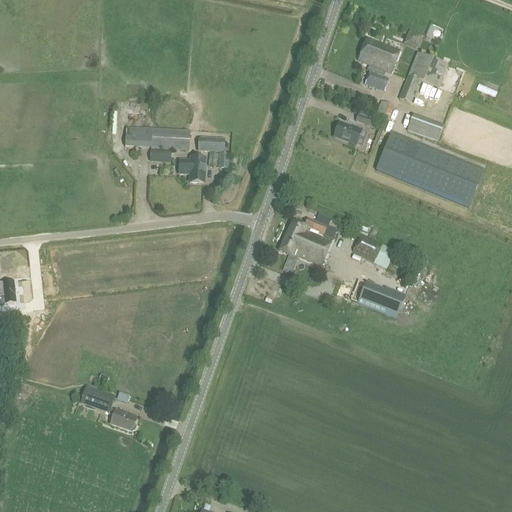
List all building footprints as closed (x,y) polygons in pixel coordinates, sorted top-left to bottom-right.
[(367,39),(358,62),(391,75),(400,52),(367,39)] [(411,105),(420,83),(438,90),(448,66),(417,53),(399,100),(411,105)] [(459,66),(458,76),(467,77),(468,66),(459,66)] [(364,86),(384,94),(389,80),(370,72),(364,86)] [(389,121),(395,107),(381,102),(376,115),(389,121)] [(369,128),(372,120),(358,115),(355,122),(369,128)] [(407,132),(438,143),(444,126),(413,115),(407,132)] [(353,129),(339,123),(334,138),(356,146),(362,131),(354,127),(353,129)] [(151,150),(189,152),(190,131),(126,128),(125,149),(151,150)] [(484,171),(391,134),(376,172),(469,209),(484,171)] [(225,141),(200,139),(200,152),(224,154),(225,141)] [(171,152),(150,151),(150,163),(170,164),(171,152)] [(219,155),(219,169),(228,170),(229,156),(219,155)] [(179,175),(190,176),(190,184),(204,184),(205,167),(191,166),(191,162),(180,162),(179,175)] [(322,211),(318,218),(329,223),(333,217),(322,211)] [(322,268),(332,243),(310,233),(311,231),(324,236),(327,228),(307,219),(304,227),(293,222),(279,251),(293,258),(294,257),(322,268)] [(386,270),(395,252),(362,235),(353,253),(386,270)] [(393,267),(404,272),(407,267),(396,261),(393,267)] [(348,281),(343,294),(355,299),(361,286),(348,281)] [(14,282),(0,283),(0,305),(16,303),(15,296),(16,296),(15,287),(14,287),(14,282)] [(396,319),(404,299),(367,284),(358,304),(396,319)] [(115,411),(115,412),(111,410),(115,397),(87,387),(81,404),(109,414),(108,415),(113,417),(110,425),(132,433),(137,419),(130,416),(130,414),(120,411),(119,412),(115,411)]
